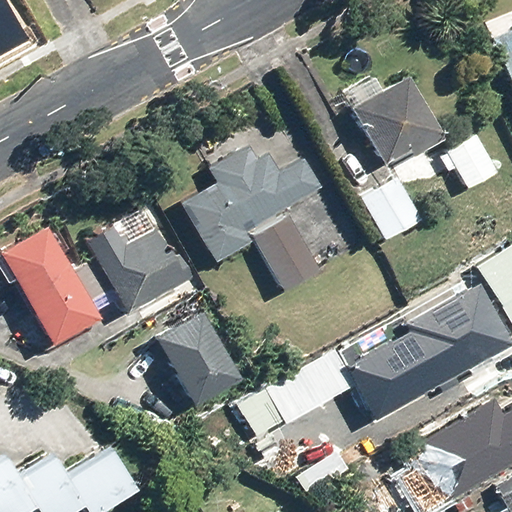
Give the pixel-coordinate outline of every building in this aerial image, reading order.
[(1,0),(0,0),(0,39),(19,29),(1,0)] [(511,104),(511,24),(483,36),(511,104)] [(343,110),(374,164),(400,149),(403,156),(435,138),(399,77),(343,110)] [(433,153),(442,169),(448,166),(460,187),(491,169),(469,132),(433,153)] [(270,168),(261,150),(246,157),(240,145),(200,166),(207,180),(171,199),(201,258),(239,239),(235,230),(310,185),(297,154),(270,168)] [(389,174),(354,192),(379,239),(414,220),(389,174)] [(284,211),(245,233),(278,291),(317,269),(284,211)] [(154,225),(130,238),(124,227),(113,233),(108,224),(80,240),(118,309),(181,274),(154,225)] [(42,225),(0,245),(0,260),(42,342),(90,318),(42,225)] [(511,336),(483,284),(336,363),(368,422),(511,345),(511,336)] [(194,308),(146,336),(185,403),(232,376),(194,308)] [(511,403),(498,411),(491,398),(389,455),(421,511),(511,459),(511,403)] [(65,470),(50,446),(14,468),(3,448),(0,450),(0,511),(9,511),(29,501),(35,511),(54,511),(78,498),(87,511),(135,477),(108,440),(65,470)] [(511,511),(511,478),(492,489),(504,511),(511,511)]
